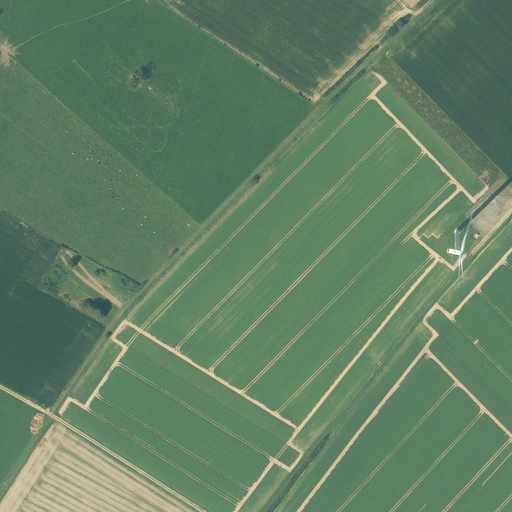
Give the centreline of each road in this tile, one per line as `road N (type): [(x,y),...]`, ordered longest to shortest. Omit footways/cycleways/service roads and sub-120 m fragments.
road 1 (track): [(511,211),(435,294),(263,511)]
road 2 (track): [(205,511),(0,386)]
